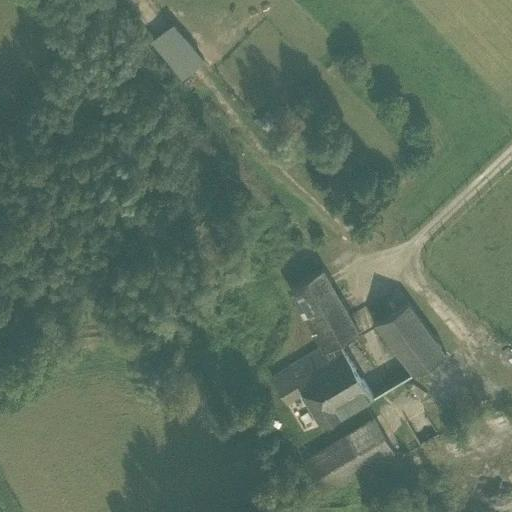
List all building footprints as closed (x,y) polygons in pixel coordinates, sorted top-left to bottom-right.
[(174,18),(152,36),(183,75),(206,57),(174,18)] [(323,268),(292,286),(316,329),(313,331),(320,344),(333,335),(355,322),(323,268)] [(446,352),(408,302),(375,321),(413,372),(446,352)] [(360,331),(355,322),(333,335),(335,338),(338,343),(360,331)] [(309,365),(341,414),(374,395),(338,343),(335,338),(304,357),(309,365)] [(309,365),(304,357),(272,376),(277,384),(309,365)] [(277,384),(276,385),(285,401),(303,391),(324,424),(341,414),(309,365),(277,384)] [(374,418),(303,461),(322,494),(394,451),(374,418)] [(263,469),(277,491),(307,474),(300,463),(289,469),(283,458),(263,469)]
